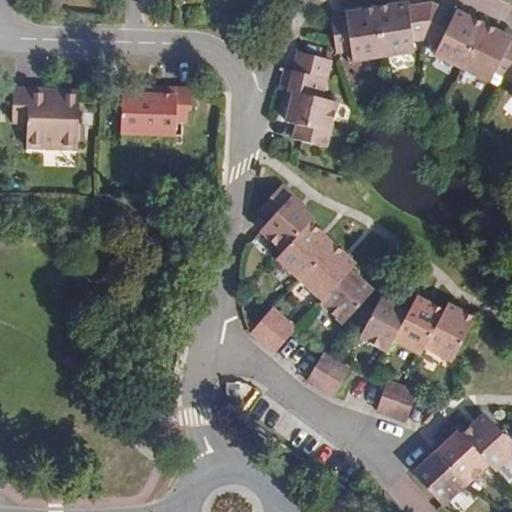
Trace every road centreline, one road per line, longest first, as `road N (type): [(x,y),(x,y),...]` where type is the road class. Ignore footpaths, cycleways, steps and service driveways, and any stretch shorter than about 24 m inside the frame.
road 1 (residential): [(207,330),(375,453),(427,511)]
road 2 (residential): [(244,96),(230,63),(201,47),(0,40)]
road 3 (residential): [(244,96),(243,167),(207,330)]
road 4 (residential): [(207,330),(196,390),(220,467)]
